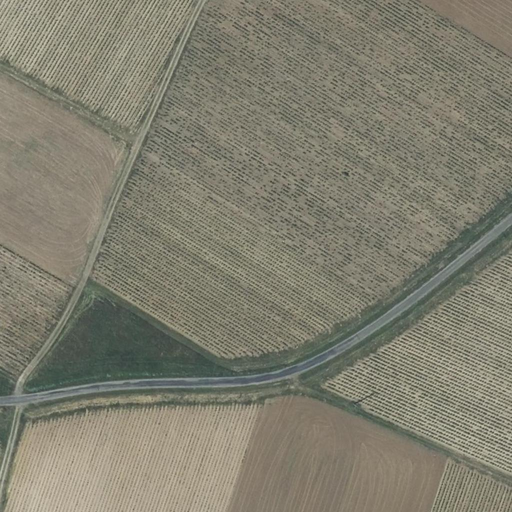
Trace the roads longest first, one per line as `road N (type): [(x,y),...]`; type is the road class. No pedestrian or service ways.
road 1 (unclassified): [(0,404),(295,374),(357,342),(511,220)]
road 2 (track): [(206,0),(79,295),(20,383),(21,402)]
